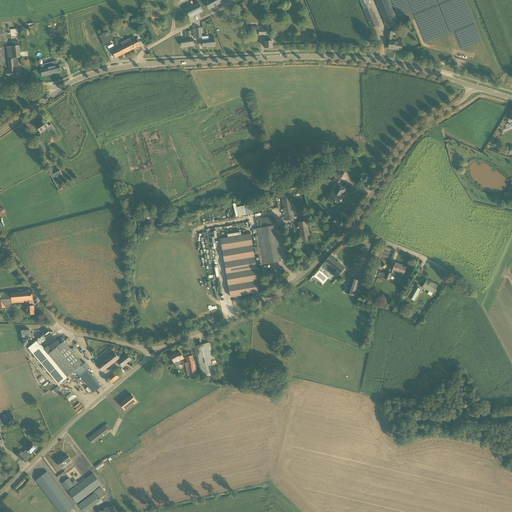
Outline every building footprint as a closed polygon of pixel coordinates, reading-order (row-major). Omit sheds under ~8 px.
[(210,0),(209,1),(208,0),(203,0),(205,3),(209,9),(220,3),(219,2),(222,0),(210,0)] [(370,3),(369,0),(359,0),(360,2),(369,24),(371,28),(379,25),(375,14),(374,14),(369,3),(370,3)] [(375,0),(386,28),(398,23),(388,0),(375,0)] [(198,3),(185,9),(190,18),(203,11),(198,3)] [(259,35),(268,35),(268,29),(259,29),(259,26),(251,27),(251,33),(259,32),(259,35)] [(390,39),(389,41),(388,49),(401,51),(402,43),(395,41),(396,38),(392,37),(393,32),(387,31),(386,38),(390,39)] [(112,32),(100,35),(103,44),(108,42),(110,48),(115,46),(113,40),(114,39),(112,32)] [(209,40),(202,40),(203,47),(210,46),(210,47),(215,47),(214,37),(209,37),(209,40)] [(181,46),(193,45),(193,38),(181,40),(181,46)] [(128,43),(127,40),(121,43),(122,46),(112,51),(115,58),(140,46),(137,39),(132,41),(128,43)] [(19,46),(12,46),(13,59),(8,60),(9,70),(2,70),(2,79),(17,77),(17,71),(19,70),(18,58),(20,58),(19,46)] [(57,61),(47,63),(39,65),(42,76),(61,72),(59,64),(58,65),(57,61)] [(41,122),(36,126),(40,133),(46,128),(48,130),(50,128),(44,119),(41,121),(41,122)] [(42,140),(36,143),(39,148),(38,148),(41,154),(48,151),(42,140)] [(344,172),(340,170),(336,168),(332,175),(340,180),(344,172)] [(346,189),(338,185),(334,192),(332,191),(327,199),(333,202),(334,201),(336,202),(338,203),(339,202),(340,202),(341,202),(342,200),(342,199),(341,198),(342,197),(341,196),(342,194),(342,195),(346,189)] [(285,221),(294,219),(297,219),(296,217),(294,217),(290,194),(281,196),(285,221)] [(254,214),(253,203),(245,204),(245,206),(238,206),(237,203),(235,203),(236,216),(254,214)] [(309,234),(307,221),(298,223),(300,233),(299,233),(301,241),(310,240),(309,234)] [(259,256),(260,265),(281,261),(275,225),(257,228),(258,235),(255,236),(257,247),(254,247),(255,254),(258,254),(258,256),(259,256)] [(231,297),(260,292),(250,234),(221,239),(231,297)] [(345,268),(330,255),(322,265),(333,274),(336,271),(340,274),(345,268)] [(403,274),(406,268),(405,268),(406,267),(395,263),(392,271),(395,273),(395,274),(402,277),(403,274)] [(329,277),(320,268),(311,278),(321,288),(324,285),(323,283),(329,277)] [(377,276),(385,279),(389,280),(391,274),(387,272),(387,274),(379,271),(377,276)] [(353,296),(358,280),(350,278),(345,293),(353,296)] [(433,293),(437,285),(427,279),(422,287),(433,293)] [(414,301),(420,289),(415,287),(409,298),(414,301)] [(0,293),(0,307),(5,307),(5,310),(12,309),(12,303),(27,302),(28,306),(26,306),(27,315),(34,314),(34,306),(32,306),(31,300),(33,300),(32,291),(0,293)] [(83,364),(80,360),(64,341),(48,354),(37,341),(28,349),(58,384),(75,370),(94,393),(101,386),(87,369),(89,367),(85,362),(83,364)] [(207,343),(195,346),(202,375),(214,373),(207,343)] [(173,355),(170,356),(173,361),(174,363),(174,362),(176,367),(179,365),(182,363),(181,360),(184,358),(180,352),(177,353),(176,353),(176,352),(175,352),(173,353),(173,354),(173,355)] [(119,359),(117,356),(115,353),(108,358),(106,356),(96,363),(98,366),(97,366),(102,372),(117,360),(119,359)] [(117,360),(123,368),(126,365),(125,364),(131,360),(127,355),(122,359),(119,355),(117,356),(119,359),(117,360)] [(196,373),(195,371),(192,355),(186,357),(189,375),(196,373)] [(108,379),(112,383),(119,377),(115,373),(108,379)] [(38,378),(44,386),(48,383),(43,375),(38,378)] [(71,392),(66,396),(69,401),(75,397),(71,392)] [(119,404),(124,410),(133,403),(134,405),(137,402),(131,394),(119,404)] [(29,414),(26,406),(2,416),(5,423),(29,414)] [(109,431),(108,429),(105,425),(88,438),(92,443),(100,438),(102,436),(109,431)] [(30,454),(37,447),(31,442),(25,449),(26,450),(23,453),(21,451),(17,456),(22,461),(27,456),(26,456),(29,453),(30,454)] [(61,468),(71,461),(66,454),(61,458),(56,461),(61,468)] [(102,461),(95,467),(97,470),(104,464),(102,461)] [(69,511),(74,508),(47,472),(36,480),(59,511),(69,511)] [(76,503),(101,484),(93,473),(68,492),(76,503)] [(67,490),(74,486),(68,478),(62,483),(67,490)] [(101,486),(94,492),(100,499),(107,493),(101,486)] [(83,511),(84,511),(96,504),(99,501),(94,494),(78,505),(83,511)]
